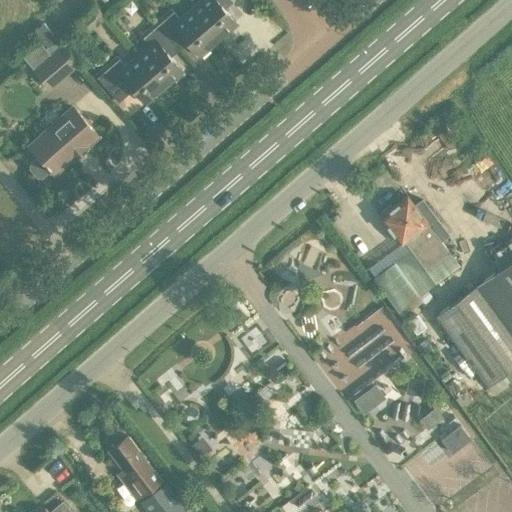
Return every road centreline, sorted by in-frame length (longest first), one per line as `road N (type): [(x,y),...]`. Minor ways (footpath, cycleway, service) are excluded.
road 1 (unclassified): [(0,436),(511,2)]
road 2 (secondary): [(429,0),(0,375)]
road 3 (unclassified): [(45,283),(323,41)]
road 4 (unknown): [(229,239),(325,385),(423,511)]
road 5 (track): [(93,353),(221,511)]
